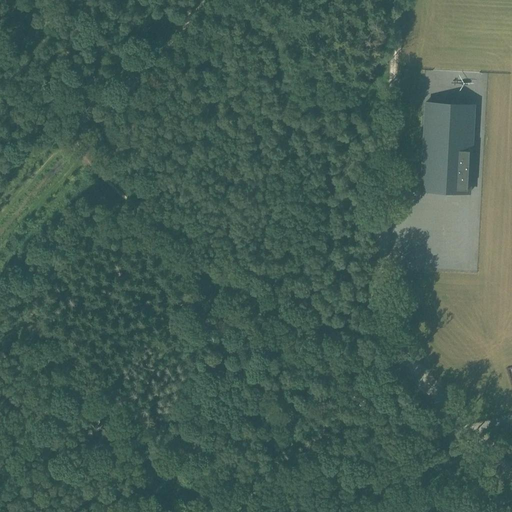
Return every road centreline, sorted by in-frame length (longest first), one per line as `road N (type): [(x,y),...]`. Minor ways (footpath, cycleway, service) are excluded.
road 1 (track): [(0,87),(399,437)]
road 2 (track): [(511,475),(385,334),(381,319),(396,0)]
road 3 (track): [(460,422),(399,437),(207,511)]
road 4 (track): [(220,0),(83,159)]
